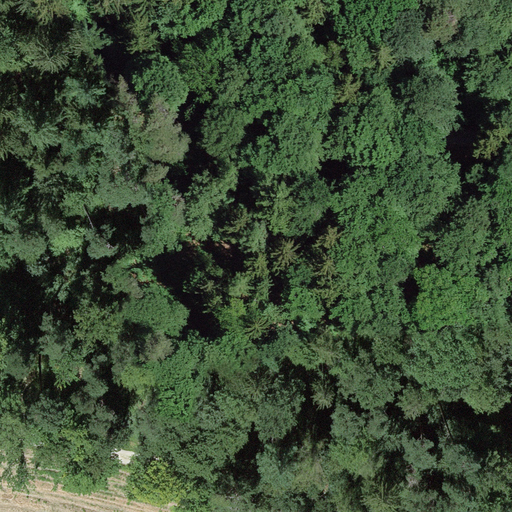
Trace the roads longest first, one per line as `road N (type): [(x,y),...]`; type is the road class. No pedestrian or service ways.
road 1 (track): [(0,433),(357,511)]
road 2 (track): [(511,129),(457,138),(386,115),(353,79),(331,0)]
